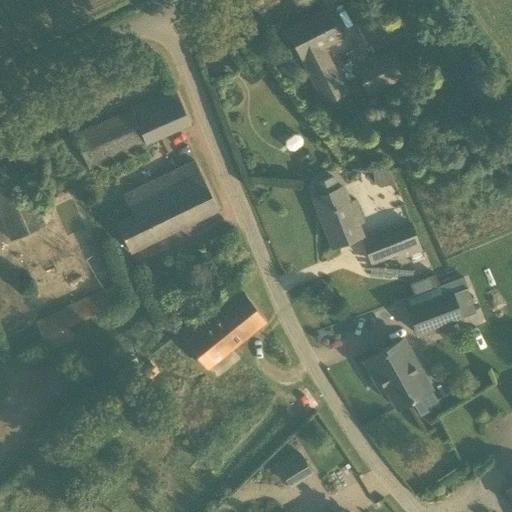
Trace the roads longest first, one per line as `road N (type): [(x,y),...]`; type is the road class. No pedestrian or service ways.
road 1 (unclassified): [(416,511),(331,411),(216,161),(161,19)]
road 2 (unclassified): [(0,100),(161,19)]
